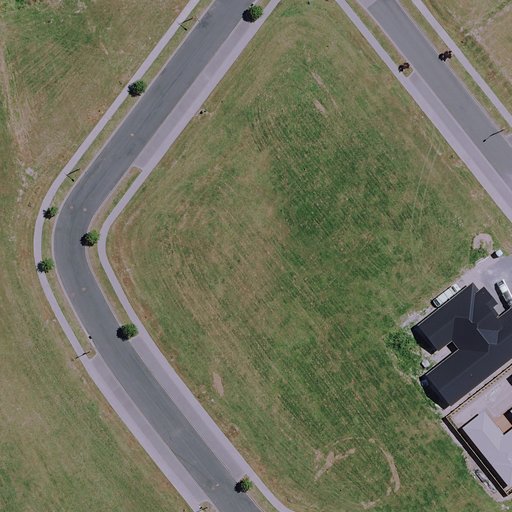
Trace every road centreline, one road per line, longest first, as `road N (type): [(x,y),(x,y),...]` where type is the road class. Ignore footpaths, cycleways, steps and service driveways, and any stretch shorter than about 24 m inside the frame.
road 1 (residential): [(236,0),(82,205),(67,240),(71,269),(136,376),(244,511)]
road 2 (residential): [(371,0),(511,174)]
